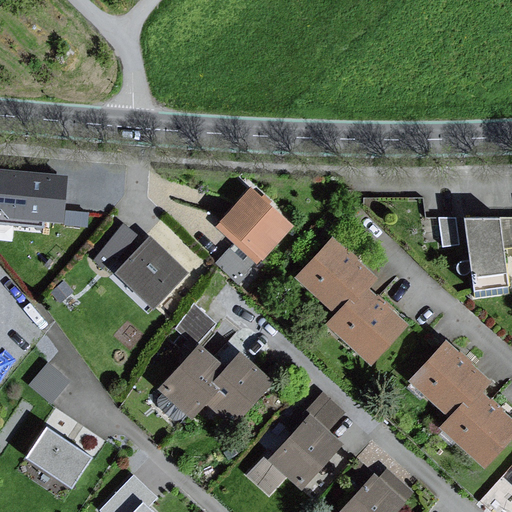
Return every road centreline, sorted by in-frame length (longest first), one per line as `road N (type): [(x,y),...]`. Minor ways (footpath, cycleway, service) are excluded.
road 1 (secondary): [(135,126),(316,137),(511,136)]
road 2 (unclassified): [(78,0),(119,35),(135,126)]
road 3 (secondary): [(0,114),(135,126)]
